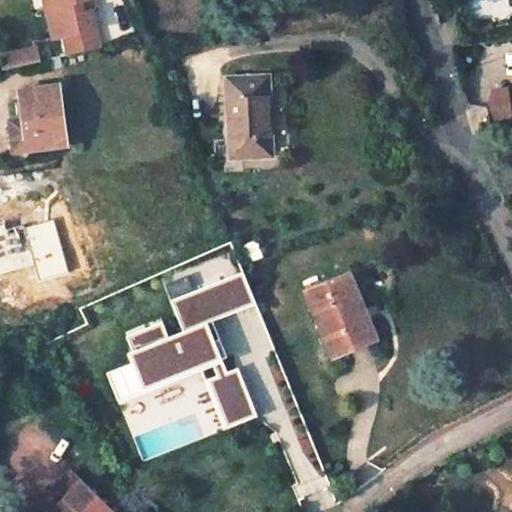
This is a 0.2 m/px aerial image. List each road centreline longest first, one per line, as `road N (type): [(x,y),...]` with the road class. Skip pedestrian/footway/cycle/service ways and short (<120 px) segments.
road 1 (residential): [(511,245),(486,200),(414,0)]
road 2 (residential): [(511,417),(377,490),(357,511)]
